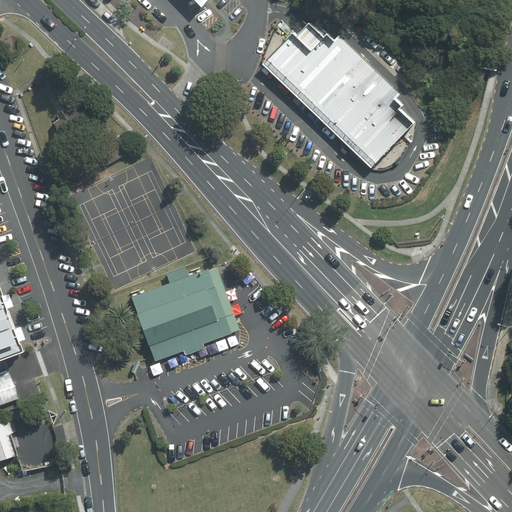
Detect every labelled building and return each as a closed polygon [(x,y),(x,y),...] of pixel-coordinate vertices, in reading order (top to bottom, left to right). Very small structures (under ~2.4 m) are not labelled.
[(424,125),(319,21),(271,69),(375,173),(424,125)] [(61,120),(55,123),(69,144),(89,131),(76,110),(69,115),(65,109),(62,111),(58,113),(57,114),(61,120)] [(216,267),(133,297),(155,361),(193,348),(240,331),(216,267)] [(0,361),(22,354),(0,294),(0,361)] [(135,373),(140,361),(136,360),(131,372),(135,373)] [(10,371),(0,374),(0,404),(20,397),(10,371)] [(5,417),(0,418),(0,458),(17,453),(5,417)]
